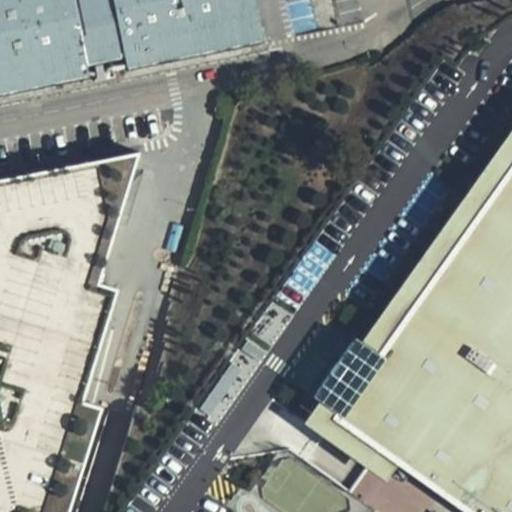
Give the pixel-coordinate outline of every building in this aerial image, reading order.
[(0,0),(0,97),(90,79),(88,68),(126,61),(128,71),(265,43),(255,0),(0,0)] [(511,129),(360,343),(381,358),(511,174),(511,129)] [(0,511),(67,511),(100,401),(79,397),(115,282),(96,277),(136,145),(0,172),(0,511)] [(401,461),(474,511),(511,511),(511,174),(381,358),(360,343),(355,339),(337,364),(313,399),(318,403),(401,461)] [(385,481),(401,461),(318,403),(304,423),(358,462),(385,481)]
